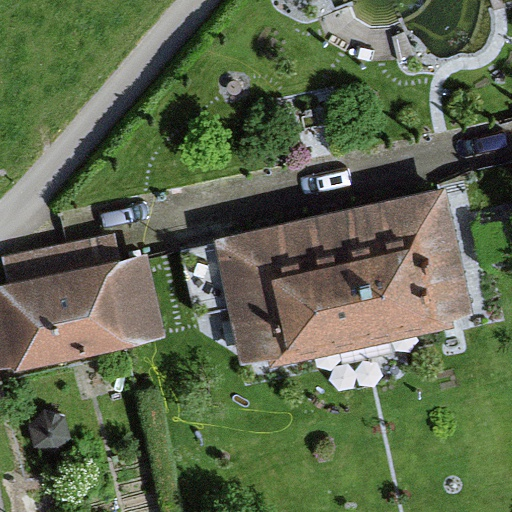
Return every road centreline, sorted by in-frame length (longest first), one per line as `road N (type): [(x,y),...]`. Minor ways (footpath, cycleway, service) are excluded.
road 1 (residential): [(0,210),(187,0)]
road 2 (unknown): [(511,129),(289,172)]
